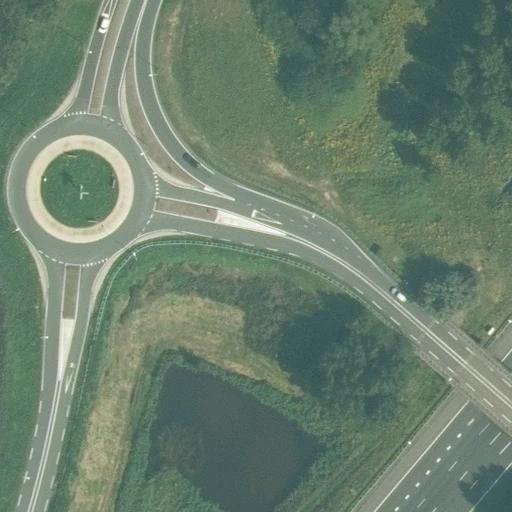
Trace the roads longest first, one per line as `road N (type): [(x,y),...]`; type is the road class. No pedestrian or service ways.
road 1 (primary): [(511,405),(361,276),(286,235)]
road 2 (primary): [(239,201),(175,151),(151,111),(141,58),(146,0)]
road 3 (primary): [(77,125),(32,145),(15,180),(21,219),(58,250)]
road 4 (primary): [(137,215),(286,235)]
road 5 (primary): [(103,130),(119,55),(145,0)]
road 6 (secondary): [(59,380),(29,511)]
road 7 (secondary): [(59,380),(81,319),(87,253)]
road 8 (secondary): [(58,250),(59,380)]
road 9 (primary): [(110,0),(77,125)]
road 10 (motorway): [(511,417),(431,511)]
